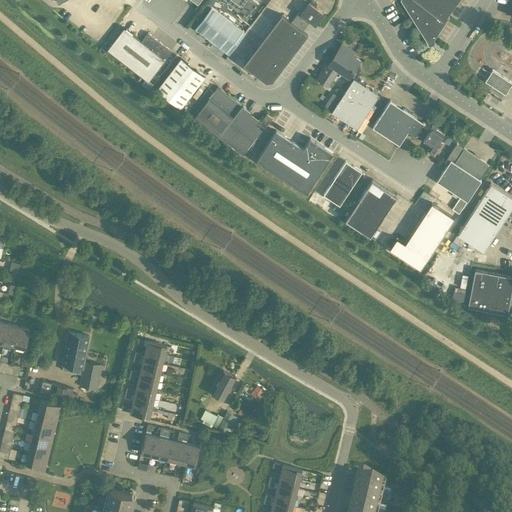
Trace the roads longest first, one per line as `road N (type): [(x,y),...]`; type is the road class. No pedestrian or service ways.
road 1 (unclassified): [(511,384),(176,159),(0,16)]
road 2 (residential): [(330,511),(352,416),(344,397),(183,300),(127,252),(0,191)]
road 3 (unclassified): [(281,97),(252,93),(133,1)]
road 4 (unclassified): [(404,176),(281,97)]
road 5 (residential): [(170,511),(174,491),(165,481),(118,469),(130,417)]
